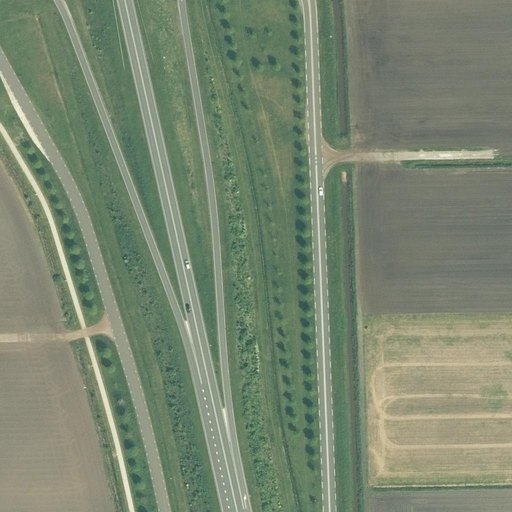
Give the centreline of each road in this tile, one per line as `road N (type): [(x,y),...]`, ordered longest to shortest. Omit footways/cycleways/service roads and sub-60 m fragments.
road 1 (secondary): [(307,0),(329,511)]
road 2 (tertiary): [(163,511),(83,218),(0,57)]
road 3 (trunk): [(222,443),(229,408),(215,233),(181,0)]
road 4 (trunk): [(56,0),(180,321),(199,342)]
road 5 (trunk): [(199,342),(123,0)]
